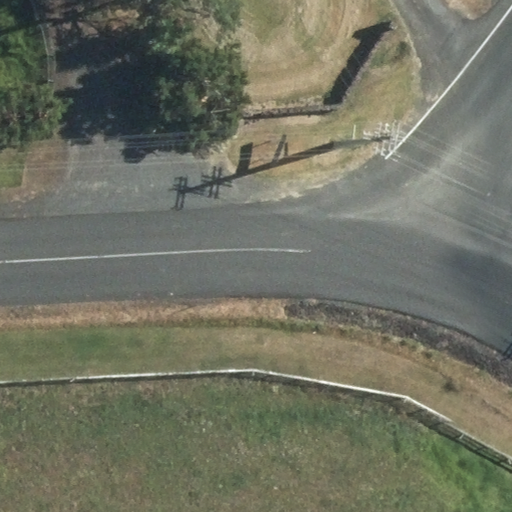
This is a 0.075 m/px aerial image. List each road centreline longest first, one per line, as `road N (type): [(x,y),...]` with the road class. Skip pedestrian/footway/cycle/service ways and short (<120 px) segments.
road 1 (unclassified): [(435,270),(357,250),(0,263)]
road 2 (residential): [(511,135),(435,270)]
